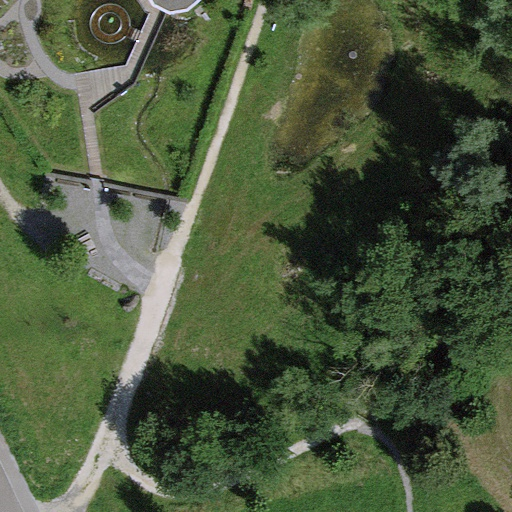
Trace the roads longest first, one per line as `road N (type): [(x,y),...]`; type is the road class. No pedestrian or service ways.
road 1 (track): [(265,0),(112,443),(138,477),(174,491),(261,466),(346,423),(362,426),(395,447),(412,511)]
road 2 (track): [(177,270),(99,255),(10,206),(0,186)]
